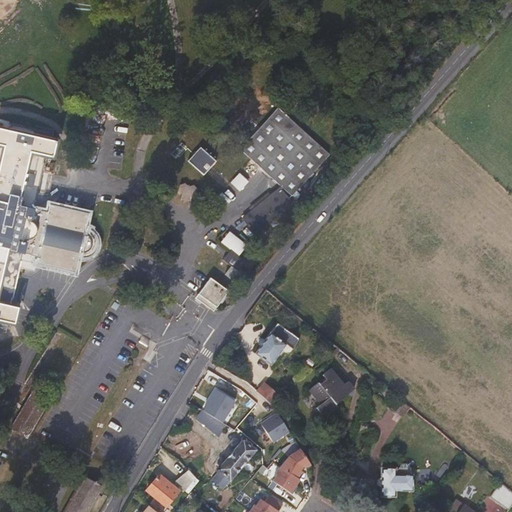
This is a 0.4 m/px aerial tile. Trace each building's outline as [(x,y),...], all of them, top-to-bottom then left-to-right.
[(329,155),(277,108),(240,149),(261,168),(270,176),(292,196),(329,155)] [(30,129),(13,125),(11,126),(10,127),(9,131),(0,128),(0,320),(14,324),(17,308),(10,307),(11,299),(13,299),(20,267),(34,271),(36,264),(75,272),(78,259),(81,259),(86,259),(90,258),(94,255),(96,253),(98,249),(99,244),(98,241),(98,238),(96,235),(94,232),(90,230),(85,229),(88,214),(50,205),(48,212),(33,209),(44,164),(43,163),(44,156),(53,158),(56,142),(35,137),(35,134),(34,132),(32,130),(30,129)] [(203,174),(216,158),(199,144),(186,160),(203,174)] [(230,181),(239,189),(248,179),(239,171),(230,181)] [(188,187),(185,183),(180,185),(179,190),(182,194),(181,198),(185,202),(190,201),(191,196),(195,194),(197,189),(193,185),(188,187)] [(291,203),(279,189),(242,218),(254,233),(291,203)] [(223,205),(229,199),(223,193),(217,199),(223,205)] [(246,262),(230,250),(223,260),(230,265),(232,264),(240,270),(246,262)] [(241,276),(231,268),(225,274),(236,283),(241,276)] [(228,291),(210,278),(196,298),(213,311),(228,291)] [(284,345),(269,334),(256,353),(270,364),(284,345)] [(77,345),(60,335),(37,376),(53,385),(77,345)] [(138,342),(153,348),(156,342),(141,336),(138,342)] [(344,385),(330,368),(323,375),(327,381),(321,386),(318,382),(308,391),(315,399),(317,397),(322,404),(317,408),(325,418),(338,407),(336,404),(354,389),(348,381),(344,385)] [(377,382),(372,377),(368,381),(374,386),(377,382)] [(280,397),(264,382),(256,391),(271,405),(280,397)] [(50,399),(33,390),(11,429),(27,438),(50,399)] [(409,408),(401,401),(394,411),(402,417),(409,408)] [(256,450),(243,439),(217,469),(230,481),(239,470),(246,476),(254,466),(248,460),(256,450)] [(273,482),(291,494),(300,481),(298,479),(303,472),(302,471),(303,470),(310,465),(301,450),(292,455),(276,474),(278,476),(273,482)] [(470,459),(464,453),(459,460),(466,465),(470,459)] [(186,470),(178,459),(172,464),(181,475),(186,470)] [(407,475),(408,468),(382,468),(382,495),(393,495),(394,489),(411,489),(411,475),(407,475)] [(198,483),(185,472),(174,482),(184,490),(178,498),(183,502),(191,491),(198,483)] [(87,511),(102,486),(84,476),(63,511),(87,511)] [(178,493),(157,476),(146,489),(167,506),(178,493)] [(511,504),(511,493),(500,483),(489,497),(508,510),(511,504)] [(260,494),(278,507),(281,503),(263,490),(260,494)] [(199,497),(191,491),(183,502),(182,503),(190,509),(199,497)] [(275,511),(279,507),(260,494),(246,511),(275,511)] [(471,511),(456,501),(447,511),(471,511)]
